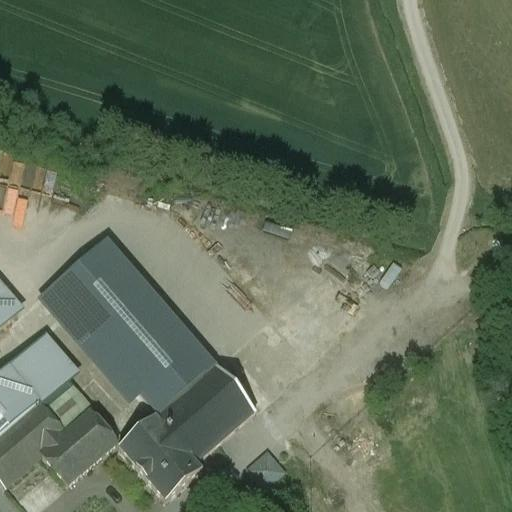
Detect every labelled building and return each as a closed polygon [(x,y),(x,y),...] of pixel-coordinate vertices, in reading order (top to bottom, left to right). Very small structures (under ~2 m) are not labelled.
[(196,350),(105,246),(50,295),(140,399),(151,390),(196,350)] [(0,333),(10,325),(0,313),(0,333)] [(214,370),(196,350),(151,390),(168,410),(214,370)] [(37,408),(39,406),(40,408),(64,386),(33,351),(8,374),(37,408)] [(214,370),(168,410),(118,453),(165,507),(202,475),(195,468),(254,417),(214,370)] [(0,440),(37,408),(8,374),(0,380),(0,440)] [(40,408),(65,437),(90,415),(64,386),(40,408)] [(40,408),(39,406),(37,408),(0,440),(0,486),(4,492),(41,460),(39,459),(65,437),(40,408)] [(117,447),(90,415),(65,437),(39,459),(41,460),(51,472),(66,491),(117,447)] [(271,453),(249,474),(269,494),(291,473),(271,453)] [(15,504),(46,477),(38,468),(6,495),(15,504)] [(21,511),(41,511),(66,491),(51,472),(46,477),(15,504),(21,511)]
